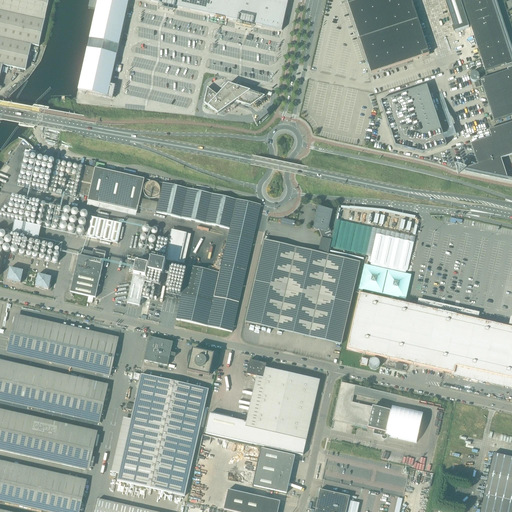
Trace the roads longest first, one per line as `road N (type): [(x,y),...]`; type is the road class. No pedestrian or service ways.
road 1 (primary): [(402,191),(125,136)]
road 2 (unclassified): [(233,344),(0,292)]
road 3 (primary): [(511,199),(300,145)]
road 4 (unclassified): [(511,408),(334,368)]
road 5 (primary): [(288,196),(463,214)]
road 6 (unclassified): [(296,511),(334,368)]
road 7 (primary): [(269,141),(125,136)]
road 8 (unclassified): [(267,204),(233,344)]
road 9 (primary): [(125,136),(259,188)]
road 10 (primary): [(125,136),(0,113)]
